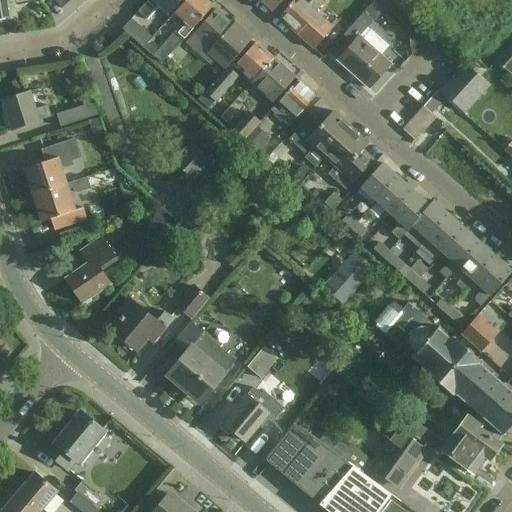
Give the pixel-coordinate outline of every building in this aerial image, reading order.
[(0,0),(0,20),(6,20),(16,18),(14,5),(39,1),(38,0),(0,0)] [(48,0),(59,11),(71,0),(48,0)] [(168,13),(179,0),(147,0),(146,1),(147,2),(138,12),(146,19),(159,5),(168,13)] [(160,48),(150,39),(143,47),(153,56),(154,55),(163,63),(183,39),(212,6),(205,0),(185,0),(175,12),(188,23),(178,34),(174,31),(160,48)] [(258,0),(272,12),(282,0),(258,0)] [(326,0),(312,0),(310,2),(315,6),(312,9),(301,0),(294,0),(278,18),(313,49),(333,28),(316,12),(326,0)] [(217,59),(226,67),(227,66),(252,38),(235,23),(233,25),(215,10),(185,43),(211,66),(217,59)] [(355,40),(337,61),(369,89),(390,65),(381,57),(389,48),(367,28),(372,22),(363,13),(346,32),(355,40)] [(143,47),(150,39),(151,37),(131,18),(122,28),(143,47)] [(250,85),(252,82),(274,58),(257,42),(235,66),(249,79),(246,82),(250,85)] [(511,51),(507,47),(494,61),(506,71),(511,63),(511,51)] [(295,76),(274,58),(252,82),(273,101),(295,76)] [(497,65),(488,74),(496,83),(505,74),(497,65)] [(239,76),(227,66),(226,67),(205,91),(216,101),(239,76)] [(465,67),(441,93),(442,94),(448,100),(465,115),(489,89),(465,67)] [(299,80),(271,110),(289,126),(316,96),(299,80)] [(10,130),(50,117),(47,106),(35,109),(29,92),(1,101),(10,130)] [(442,94),(407,132),(418,143),(439,121),(434,116),(448,100),(442,94)] [(60,127),(88,119),(98,115),(93,99),(82,102),(83,106),(56,115),(60,127)] [(314,148),(324,157),(351,128),(332,110),(318,125),(309,117),(288,139),(307,156),(314,148)] [(243,137),(257,122),(245,111),(231,126),(243,137)] [(100,120),(88,123),(92,135),(103,131),(100,120)] [(258,127),(247,140),(261,151),(269,142),(265,139),(268,135),(258,127)] [(369,143),(351,128),(324,157),(335,167),(328,175),(345,190),(366,168),(355,158),(369,143)] [(24,168),(32,195),(65,184),(61,169),(67,167),(65,162),(79,157),(74,140),(41,150),(45,161),(24,168)] [(193,180),(211,161),(192,143),(174,163),(193,180)] [(360,186),(376,201),(398,177),(382,162),(360,186)] [(414,191),(398,177),(376,201),(392,215),(414,191)] [(74,210),(70,195),(68,191),(73,189),(74,192),(76,193),(90,189),(86,178),(65,184),(32,195),(40,220),(50,217),(53,229),(86,219),(82,207),(74,210)] [(399,240),(404,235),(411,226),(411,225),(430,205),(429,205),(414,191),(392,215),(400,223),(391,233),(399,240)] [(333,193),(325,203),(333,211),(342,201),(333,193)] [(433,201),(429,205),(430,205),(411,225),(411,226),(404,235),(419,248),(449,215),(433,201)] [(342,222),(351,230),(358,223),(348,214),(342,222)] [(435,262),(443,253),(465,229),(449,215),(419,248),(435,262)] [(368,231),(358,223),(351,230),(361,239),(368,231)] [(447,280),(459,268),(481,244),(465,229),(443,253),(450,260),(439,272),(447,280)] [(82,303),(109,285),(100,272),(118,260),(103,237),(81,251),(88,263),(66,278),(82,303)] [(373,249),(386,261),(392,254),(380,242),(373,249)] [(497,258),(481,244),(459,268),(466,274),(456,285),(464,292),(474,281),(475,282),(497,258)] [(246,257),(236,248),(225,261),(235,270),(246,257)] [(343,305),(374,271),(354,253),(323,287),(343,305)] [(405,265),(392,254),(386,261),(399,272),(405,265)] [(511,272),(497,258),(475,282),(483,289),(475,298),(476,302),(480,306),(511,272)] [(405,278),(414,286),(421,279),(411,270),(405,278)] [(430,287),(421,279),(414,286),(424,295),(430,287)] [(191,318),(208,298),(194,287),(177,307),(191,318)] [(122,320),(113,331),(136,350),(146,339),(151,343),(172,319),(164,312),(155,322),(135,305),(127,298),(115,314),(122,320)] [(436,306),(445,314),(452,307),(442,298),(436,306)] [(505,383),(504,384),(493,375),(494,374),(493,372),(491,374),(482,366),(483,365),(482,363),(483,362),(481,361),(480,361),(456,340),(457,339),(455,337),(454,338),(452,337),(451,338),(441,330),(442,329),(440,327),(438,328),(427,318),(427,317),(410,303),(384,332),(401,346),(402,346),(413,356),(411,359),(414,361),(415,359),(425,367),(423,369),(424,371),(425,373),(426,372),(431,377),(430,378),(431,378),(429,380),(448,396),(448,395),(450,397),(452,394),(455,397),(456,395),(466,403),(464,405),(467,407),(468,405),(478,413),(476,415),(478,417),(479,415),(504,437),(506,435),(504,433),(509,428),(509,429),(510,428),(511,429),(511,428),(511,391),(505,386),(506,385),(505,383)] [(461,315),(452,307),(445,314),(454,322),(461,315)] [(482,352),(498,334),(478,316),(462,334),(482,352)] [(203,400),(225,373),(193,346),(204,333),(191,323),(174,342),(186,352),(166,376),(186,393),(190,389),(203,400)] [(262,378),(279,359),(265,347),(248,367),(262,378)] [(223,423),(245,441),(269,414),(256,404),(263,396),(254,388),(223,423)] [(100,429),(80,413),(61,435),(58,432),(43,450),(67,470),(75,460),(77,462),(81,465),(106,434),(102,431),(100,429)] [(422,448),(381,418),(377,415),(375,421),(376,427),(395,441),(375,467),(396,482),(422,448)] [(448,442),(415,420),(409,427),(439,453),(443,448),(472,471),(485,455),(489,458),(501,444),(481,428),(482,427),(470,416),(448,442)] [(364,473),(319,440),(297,424),(269,460),(330,511),(377,511),(391,493),(364,473)] [(325,432),(319,440),(364,473),(372,463),(339,438),(337,441),(325,432)] [(33,473),(17,493),(41,511),(56,492),(33,473)] [(75,490),(77,493),(96,508),(104,499),(82,481),(75,490)] [(1,511),(39,511),(41,511),(17,493),(1,511)] [(96,508),(77,493),(70,502),(81,511),(99,511),(100,511),(96,508)] [(154,511),(193,511),(182,503),(180,505),(168,495),(154,511)] [(404,511),(390,501),(382,511),(404,511)]
